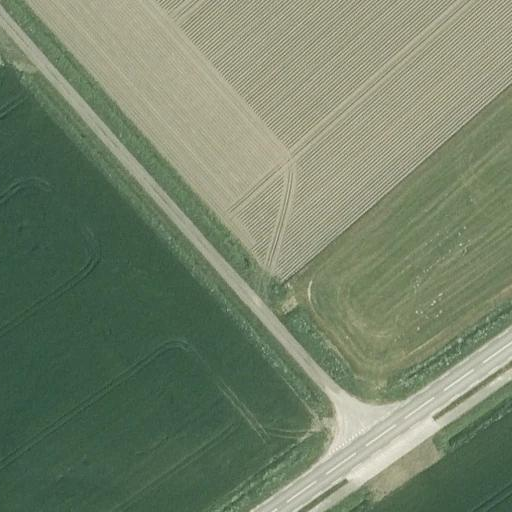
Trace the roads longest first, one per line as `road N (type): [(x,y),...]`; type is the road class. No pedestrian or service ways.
road 1 (track): [(374,445),(0,14)]
road 2 (secondary): [(511,347),(279,511)]
